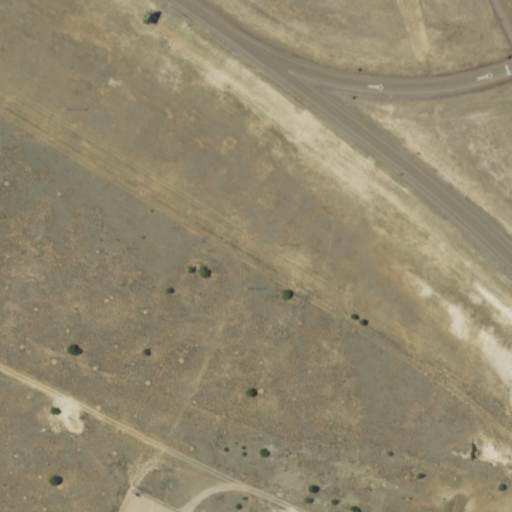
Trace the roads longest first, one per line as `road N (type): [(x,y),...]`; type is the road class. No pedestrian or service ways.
road 1 (motorway): [(249,53),(442,202),(511,271)]
road 2 (track): [(288,511),(0,371)]
road 3 (motorway): [(249,53),(379,86),(445,84),(511,65)]
